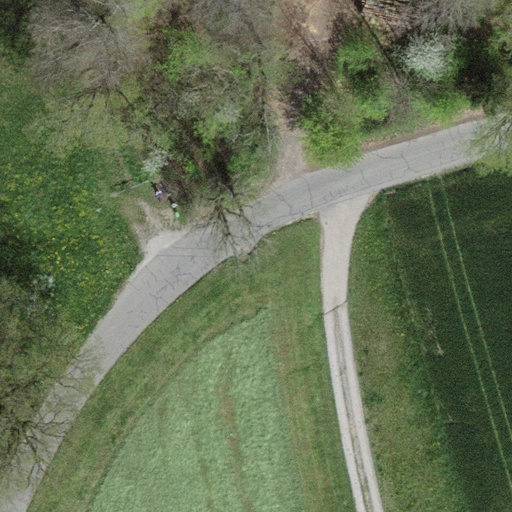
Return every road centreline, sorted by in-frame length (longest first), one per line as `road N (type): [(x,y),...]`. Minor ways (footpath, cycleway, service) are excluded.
road 1 (unclassified): [(511,131),(327,184),(136,303),(41,434),(9,511)]
road 2 (track): [(75,0),(136,303)]
road 3 (track): [(315,0),(327,184)]
